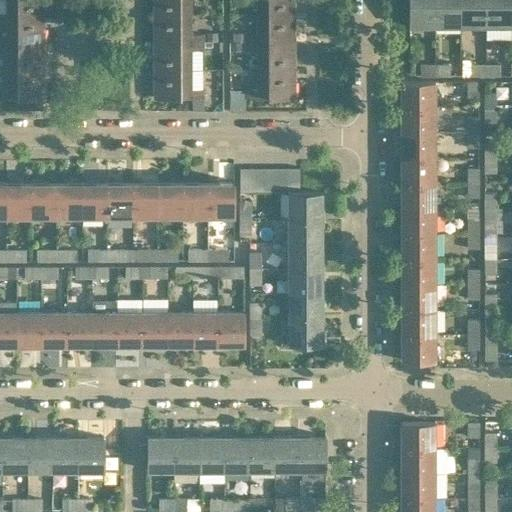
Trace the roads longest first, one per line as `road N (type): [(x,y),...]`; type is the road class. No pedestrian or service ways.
road 1 (unclassified): [(0,389),(371,391)]
road 2 (residential): [(369,134),(0,137)]
road 3 (residential): [(371,391),(369,134)]
road 4 (unclassified): [(371,391),(511,390)]
road 5 (residential): [(369,134),(369,0)]
road 6 (residential): [(372,511),(371,391)]
